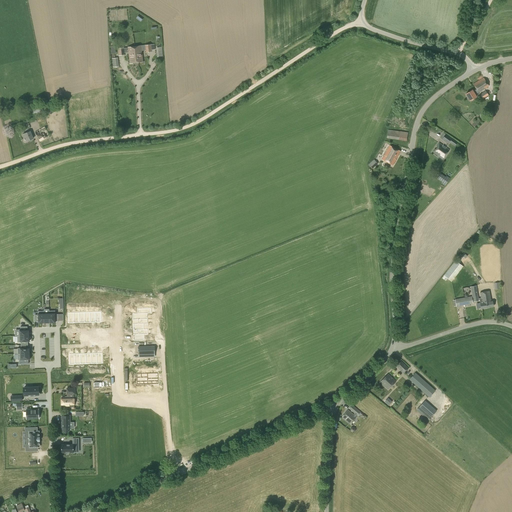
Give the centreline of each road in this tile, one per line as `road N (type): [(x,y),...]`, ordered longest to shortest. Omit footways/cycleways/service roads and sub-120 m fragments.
road 1 (unclassified): [(0,167),(75,142),(183,129),(362,22)]
road 2 (unclassified): [(391,347),(393,263),(417,120),(438,93),(475,69)]
road 3 (unclassified): [(91,511),(336,402)]
road 4 (residential): [(52,511),(47,339)]
road 5 (unclassified): [(475,69),(462,56),(362,22)]
road 6 (unclassified): [(511,326),(467,324),(391,347)]
